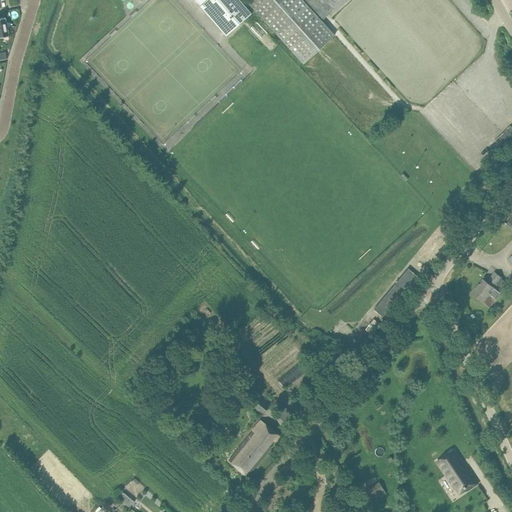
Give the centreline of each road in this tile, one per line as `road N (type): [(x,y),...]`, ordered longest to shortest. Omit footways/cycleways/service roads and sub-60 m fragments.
road 1 (unclassified): [(241,511),(425,292)]
road 2 (unclassified): [(511,463),(444,308),(425,292)]
road 3 (unclassified): [(425,292),(511,173)]
road 4 (residential): [(0,131),(32,0)]
